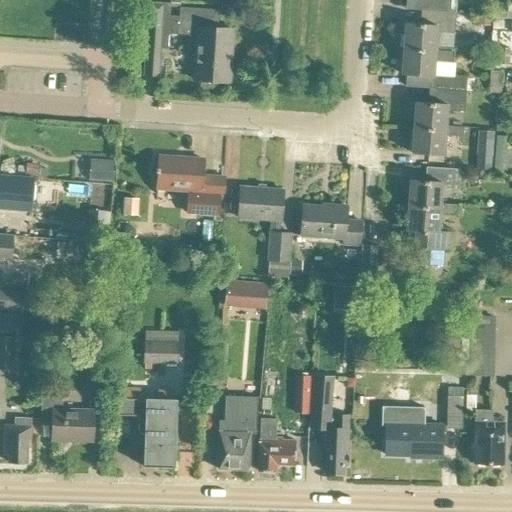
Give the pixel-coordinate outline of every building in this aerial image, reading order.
[(414,0),(413,9),(449,11),(450,0),(414,0)] [(169,16),(170,3),(142,1),(139,47),(145,48),(143,76),(159,77),(160,49),(167,50),(168,34),(196,36),(192,79),(228,82),(232,30),(217,29),(218,11),(179,8),(179,17),(169,16)] [(494,18),(506,19),(507,5),(495,4),(494,18)] [(421,11),(420,24),(404,23),(402,49),(435,51),(435,47),(436,32),(453,33),(455,13),(449,12),(449,11),(413,9),(413,10),(421,11)] [(477,17),(476,26),(491,27),(491,18),(477,17)] [(435,51),(402,49),(401,74),(409,75),(409,87),(466,90),(467,77),(440,74),(441,63),(451,63),(452,49),(435,47),(435,51)] [(508,65),(508,49),(497,48),(497,65),(508,65)] [(501,94),(502,71),(489,71),(488,94),(501,94)] [(466,90),(409,87),(429,89),(427,103),(414,102),(413,128),(445,130),(445,126),(446,111),(464,112),(466,90)] [(445,130),(413,128),(411,153),(443,155),(444,136),(462,137),(463,128),(445,126),(445,130)] [(477,131),(476,156),(492,157),(493,132),(477,131)] [(218,216),(219,199),(222,199),(224,177),(202,176),(203,160),(158,157),(156,189),(188,191),(186,214),(218,216)] [(90,160),(88,181),(113,182),(114,162),(90,160)] [(493,162),(492,174),(502,175),(503,163),(493,162)] [(29,164),(28,175),(39,176),(40,165),(29,164)] [(426,168),(425,181),(409,180),(407,205),(439,208),(440,204),(441,189),(458,190),(460,170),(426,168)] [(0,175),(0,207),(30,210),(33,178),(0,175)] [(277,221),(279,221),(282,190),(240,187),(237,218),(269,220),(267,260),(289,262),(289,260),(291,234),(276,233),(277,221)] [(138,215),(138,199),(123,198),(122,214),(138,215)] [(439,208),(407,205),(405,231),(413,231),(412,248),(419,248),(418,264),(442,266),(443,250),(449,250),(450,233),(437,232),(439,213),(456,215),(457,205),(440,204),(439,208)] [(342,244),(360,245),(361,222),(346,221),(347,207),(328,205),(328,208),(301,206),(299,236),(342,239),(342,244)] [(0,259),(1,259),(10,260),(12,236),(0,235),(0,259)] [(362,245),(361,255),(360,276),(374,277),(376,246),(362,245)] [(288,274),(289,262),(267,260),(266,275),(288,276),(288,274)] [(289,262),(288,274),(301,274),(302,261),(289,260),(289,262)] [(125,269),(125,282),(137,282),(137,269),(125,269)] [(267,284),(226,281),(224,308),(265,311),(267,284)] [(335,286),(334,309),(351,310),(352,300),(356,300),(357,287),(335,286)] [(0,310),(18,312),(20,291),(0,288),(0,310)] [(296,307),(295,313),(300,318),(307,315),(308,309),(301,305),(296,307)] [(20,332),(22,316),(8,314),(6,331),(20,332)] [(232,315),(231,332),(260,333),(261,316),(232,315)] [(471,316),(469,376),(493,377),(495,316),(471,316)] [(91,337),(105,337),(105,322),(90,322),(91,337)] [(143,365),(178,365),(178,333),(159,333),(158,342),(143,342),(143,365)] [(0,369),(13,370),(14,336),(0,335),(0,369)] [(87,392),(102,392),(102,367),(87,366),(87,392)] [(297,373),(296,411),(309,411),(310,374),(297,373)] [(348,416),(333,415),(331,415),(334,377),(313,375),(308,430),(323,431),(322,448),(326,448),(325,472),(342,473),(343,448),(347,449),(348,416)] [(446,429),(461,430),(462,388),(447,388),(447,396),(446,429)] [(92,411),(61,410),(61,396),(41,396),(40,424),(52,424),(52,440),(91,441),(92,411)] [(218,421),(218,431),(217,469),(248,470),(249,433),(255,434),(256,398),(225,397),(224,421),(218,421)] [(174,466),(173,466),(175,400),(118,399),(117,415),(138,416),(138,432),(139,432),(144,435),(143,464),(143,467),(145,467),(145,466),(171,467),(171,468),(174,468),(174,466)] [(420,458),(441,459),(442,425),(423,425),(423,408),(410,408),(410,425),(385,424),(384,455),(420,456),(420,458)] [(474,421),(473,463),(503,464),(504,423),(492,422),(492,410),(475,410),(474,421)] [(14,418),(14,426),(4,425),(3,455),(8,455),(8,462),(25,463),(26,440),(30,440),(31,427),(30,427),(31,419),(14,418)] [(293,466),(294,440),(281,440),(282,438),(275,438),(276,419),(260,419),(259,438),(258,470),(257,470),(257,471),(276,471),(276,465),(293,466)]
